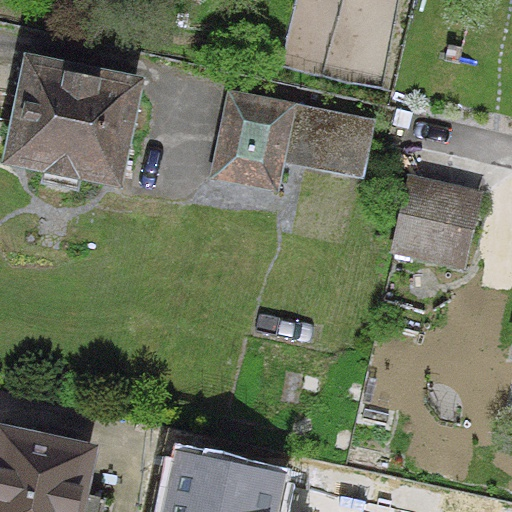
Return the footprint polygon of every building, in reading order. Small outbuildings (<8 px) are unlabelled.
[(110,182),(129,90),(28,70),(10,161),(42,168),(39,187),(73,194),(77,175),(110,182)] [(356,178),(366,128),(227,99),(211,179),(270,192),(277,162),(356,178)] [(390,250),(425,258),(440,194),(405,186),(390,250)] [(475,202),(440,194),(425,258),(460,266),(475,202)] [(0,511),(98,511),(100,503),(75,498),(84,456),(0,437),(0,511)] [(270,511),(278,476),(179,455),(166,511),(270,511)]
